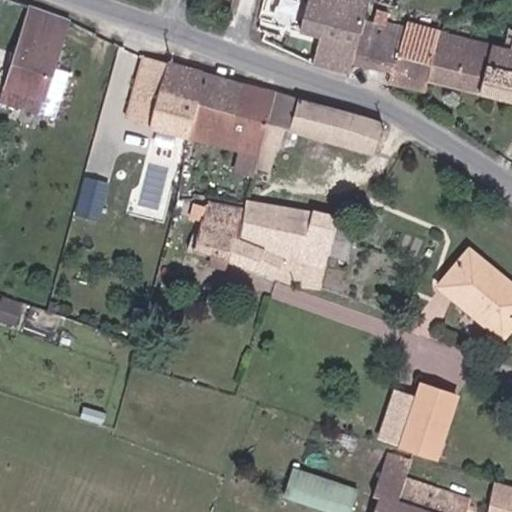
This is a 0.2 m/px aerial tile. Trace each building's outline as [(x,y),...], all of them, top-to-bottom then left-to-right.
[(311,65),(349,74),(352,65),(363,20),(368,0),(367,0),(306,0),(299,31),(318,37),(311,65)] [(367,0),(368,0),(400,8),(402,0),(367,0)] [(0,102),(38,115),(53,68),(69,20),(32,7),(0,102)] [(373,22),(363,20),(352,65),(391,73),(388,85),(425,93),(427,82),(439,33),(440,30),(407,23),(405,28),(386,25),(389,13),(375,9),(373,22)] [(511,40),(509,49),(439,33),(427,82),(511,103),(511,40)] [(158,93),(166,63),(142,56),(125,117),(165,129),(190,136),(199,104),(158,93)] [(242,83),(166,63),(158,93),(199,104),(233,114),(242,83)] [(53,68),(38,115),(37,116),(53,121),(69,73),(53,68)] [(233,114),(199,104),(190,136),(240,151),(235,171),(253,176),(255,170),(275,93),(242,83),(233,114)] [(374,155),(384,124),(275,93),(255,170),(269,175),(276,151),(280,152),(285,129),(374,155)] [(185,164),(190,136),(165,129),(160,160),(185,164)] [(185,164),(160,160),(154,189),(179,193),(185,164)] [(81,214),(106,217),(112,178),(87,174),(81,214)] [(293,288),(320,289),(326,265),(299,257),(238,238),(232,236),(238,208),(207,201),(205,208),(203,218),(200,218),(200,222),(192,252),(212,257),(209,266),(224,270),(226,261),(293,288)] [(299,257),(314,211),(245,201),(238,238),(299,257)] [(203,218),(205,208),(192,206),(189,218),(200,222),(200,218),(203,218)] [(314,211),(299,257),(326,265),(338,221),(339,218),(314,211)] [(338,221),(326,265),(335,267),(338,259),(345,261),(355,226),(338,221)] [(511,295),(502,286),(505,283),(468,253),(440,287),(500,338),(511,323),(511,295)] [(0,315),(18,322),(25,303),(4,295),(0,307),(0,315)] [(436,459),(457,396),(420,384),(399,447),(436,459)] [(386,454),(380,469),(406,478),(411,463),(386,454)] [(286,494),(344,511),(352,511),(361,485),(295,465),(286,494)] [(406,478),(380,469),(370,497),(377,500),(372,511),(467,511),(471,501),(406,478)] [(486,511),(511,511),(511,489),(492,481),(486,511)]
